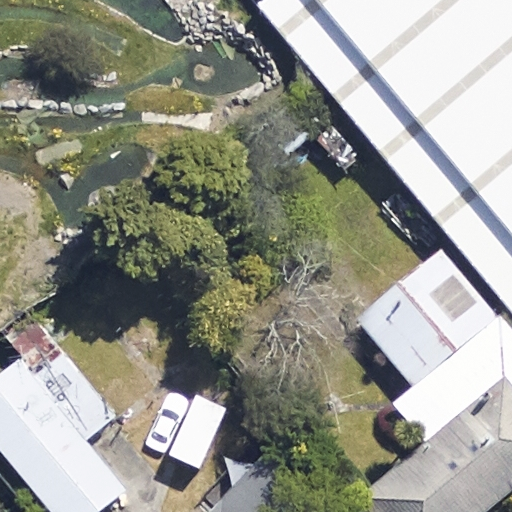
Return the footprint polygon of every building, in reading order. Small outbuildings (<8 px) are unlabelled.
[(511,0),(335,0),(286,41),(511,316),(511,0)] [(412,389),(498,315),(446,254),(360,329),(412,389)] [(139,511),(46,384),(0,417),(0,462),(36,511),(139,511)] [(228,424),(204,398),(157,439),(181,466),(228,424)] [(511,511),(511,420),(509,417),(392,511),(511,511)]
